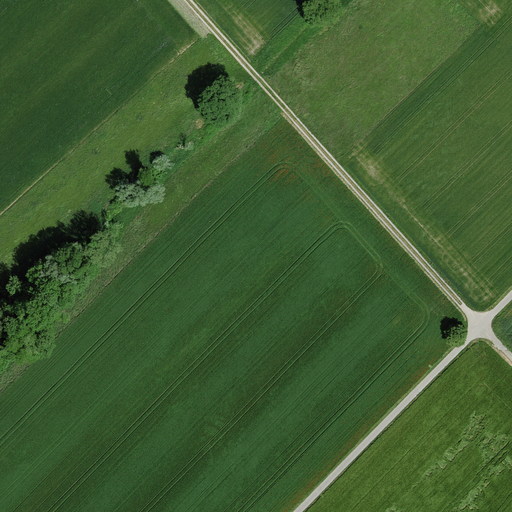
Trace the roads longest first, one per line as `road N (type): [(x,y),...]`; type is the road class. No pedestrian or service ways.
road 1 (track): [(511,357),(184,0)]
road 2 (track): [(297,511),(511,294)]
